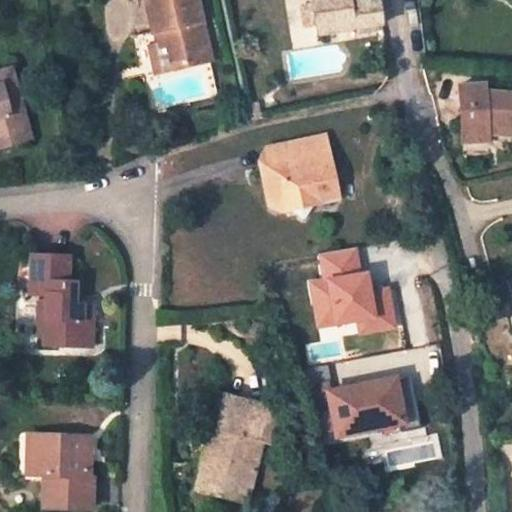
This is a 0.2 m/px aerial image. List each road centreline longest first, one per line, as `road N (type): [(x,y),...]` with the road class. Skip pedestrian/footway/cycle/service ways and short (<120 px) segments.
road 1 (residential): [(475,511),(465,337),(428,192),(397,0)]
road 2 (residential): [(0,207),(101,198),(139,228),(136,511)]
